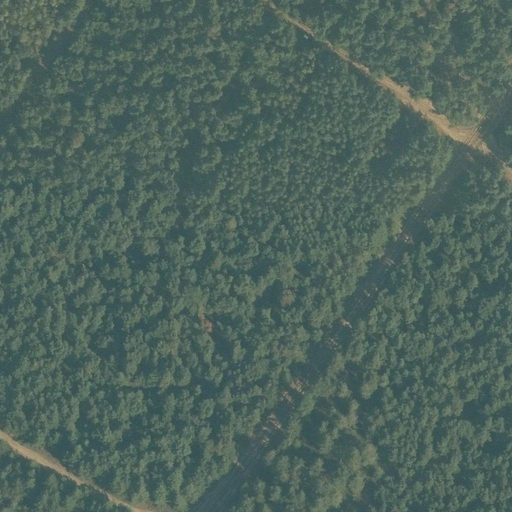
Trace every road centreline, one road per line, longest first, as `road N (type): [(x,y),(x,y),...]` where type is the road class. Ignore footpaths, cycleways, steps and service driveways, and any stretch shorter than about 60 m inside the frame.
road 1 (track): [(267,0),(470,139),(213,511)]
road 2 (track): [(0,437),(129,511)]
road 3 (track): [(0,109),(82,0)]
